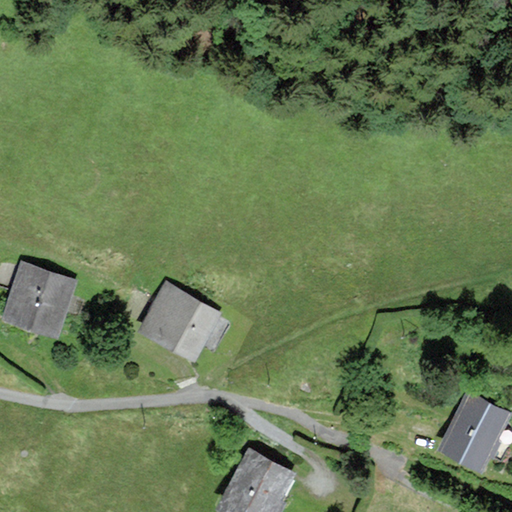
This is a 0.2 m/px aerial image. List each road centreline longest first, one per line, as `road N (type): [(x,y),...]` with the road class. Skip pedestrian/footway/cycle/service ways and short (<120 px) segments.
road 1 (track): [(0,392),(57,405),(224,396),(388,453)]
road 2 (track): [(200,396),(233,363),(347,310),(511,273)]
road 3 (track): [(310,489),(320,477),(318,463),(252,419),(243,401)]
